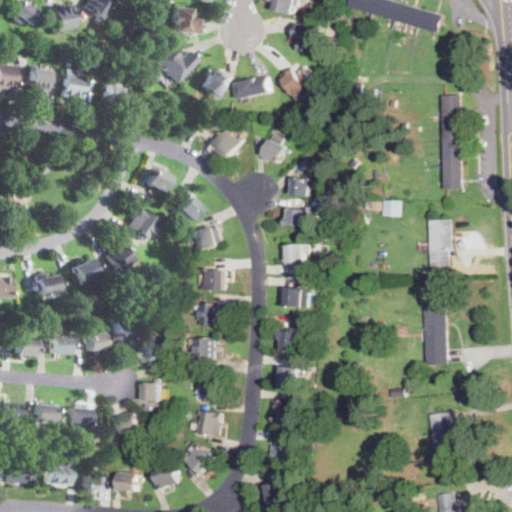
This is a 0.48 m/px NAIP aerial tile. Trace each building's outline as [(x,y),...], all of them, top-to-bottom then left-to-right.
[(19,0),(23,0),(27,3),(29,0),(32,3),(31,5),(39,11),(34,18),(28,26),(22,22),(21,24),(18,22),(16,24),(9,19),(12,15),(10,14),(11,12),(11,11),(12,9),(13,9),(19,0)] [(105,15),(98,23),(92,19),(95,16),(82,6),(82,5),(85,0),(115,0),(110,8),(105,15)] [(298,0),(296,14),(275,9),(275,6),(276,2),(276,1),(271,0),(298,0)] [(446,15),(441,33),(351,7),(352,0),(395,0),(415,5),(416,6),(437,12),(439,13),(446,15)] [(76,28),(56,32),(54,22),(52,12),(52,10),(52,8),(56,8),(72,5),(76,28)] [(189,8),(188,17),(188,19),(200,20),(200,22),(199,33),(199,34),(171,32),(171,31),(171,23),(168,22),(168,20),(169,14),(171,14),(171,7),(189,8)] [(324,28),(319,52),(300,48),(302,41),(302,37),(298,37),(298,35),(300,24),(302,24),(324,28)] [(175,57),(177,59),(178,58),(186,49),(188,51),(196,58),(197,59),(175,83),(166,74),(165,75),(163,72),(157,67),(158,66),(151,60),(165,45),(175,55),(176,55),(176,56),(175,57)] [(15,67),(13,88),(11,88),(2,88),(0,87),(0,64),(3,64),(15,65),(15,66),(15,67)] [(306,66),(321,87),(301,100),(294,89),(291,90),(289,87),(290,86),(283,75),(284,74),(293,68),(295,66),(297,69),(300,67),(302,71),(304,69),(303,68),(306,66)] [(51,70),(48,90),(45,90),(42,89),(39,89),(29,87),(31,67),(51,70)] [(80,97),(80,98),(59,95),(63,68),(74,70),(74,74),(83,75),(83,78),(80,97)] [(235,76),(220,99),(215,96),(214,98),(211,96),(211,95),(208,93),(207,95),(206,95),(204,94),(207,90),(200,86),(210,71),(212,72),(213,72),(217,75),(216,76),(218,77),(223,69),(224,69),(234,76),(235,76)] [(243,99),(242,99),(238,82),(260,78),(269,76),(270,76),(274,93),(251,97),(243,99)] [(123,95),(122,96),(121,96),(119,106),(109,104),(108,106),(102,105),(102,103),(98,102),(103,81),(122,85),(121,91),(123,91),(123,95)] [(450,189),(445,189),(445,184),(445,167),(444,118),(443,96),(446,96),(463,96),(463,110),(463,113),(464,132),(464,135),(464,155),(464,158),(464,178),(465,182),(465,188),(450,189)] [(245,142),(233,158),(226,153),(221,149),(220,150),(218,149),(216,147),(228,131),(229,129),(234,133),(243,141),(245,142)] [(287,140),(285,143),(293,147),(282,164),(272,158),(269,161),(264,158),(263,157),(270,146),(268,145),(269,143),(271,141),(272,141),(277,133),(287,140)] [(362,161),(356,166),(351,161),(357,156),(362,161)] [(168,175),(160,191),(158,191),(157,190),(156,189),(150,187),(142,183),(143,183),(150,166),(151,167),(162,172),(166,174),(168,175)] [(315,178),(314,195),(296,194),(297,176),(308,177),(315,178)] [(24,198),(20,202),(12,200),(11,193),(18,188),(18,187),(19,188),(24,191),(25,198),(24,198)] [(194,216),(190,220),(184,216),(180,212),(175,208),(178,204),(179,204),(186,196),(187,197),(190,199),(192,201),(195,204),(200,208),(194,216)] [(403,199),(385,199),(385,214),(403,215),(403,199)] [(317,216),(317,222),(313,222),(313,227),(298,226),(288,225),(289,216),(291,217),(291,216),(292,208),(292,207),(314,209),(314,212),(317,213),(317,216)] [(146,235),(144,238),(143,238),(127,227),(126,225),(132,215),(136,208),(147,215),(156,221),(155,222),(146,235)] [(452,266),(432,267),(431,220),(454,219),(455,250),(451,250),(451,256),(451,257),(452,266)] [(218,226),(223,243),(205,248),(203,243),(201,236),(199,228),(206,226),(207,226),(207,229),(218,226)] [(131,259),(116,271),(113,268),(104,257),(104,256),(110,251),(113,249),(119,244),(131,259)] [(303,263),(303,267),(298,268),(293,268),(293,265),(286,265),(286,264),(285,256),(285,253),(284,246),(306,244),(308,263),(303,263)] [(82,278),(77,280),(70,266),(88,257),(95,272),(90,274),(82,278)] [(229,281),(229,290),(203,289),(204,284),(208,284),(209,274),(209,271),(229,272),(229,278),(229,281)] [(48,292),(37,294),(37,290),(34,278),(53,274),(56,290),(48,292)] [(11,290),(10,297),(0,296),(0,276),(8,277),(8,290),(11,290)] [(305,289),(305,293),(307,293),(306,307),(286,305),(287,295),(282,295),(283,292),(283,289),(285,289),(288,289),(288,286),(288,285),(306,287),(305,289)] [(451,365),(429,366),(428,340),(427,328),(426,301),(448,300),(449,322),(449,325),(450,348),(451,361),(451,365)] [(220,312),(219,317),(219,324),(204,323),(204,320),(200,319),(200,315),(202,315),(203,315),(204,307),(204,306),(220,306),(220,312)] [(133,336),(114,339),(111,322),(130,318),(133,333),(133,335),(133,336)] [(302,331),(301,352),(283,351),(284,349),(279,349),(280,330),(281,330),(299,331),(302,331)] [(94,348),(86,350),(86,348),(83,335),(99,331),(103,346),(98,347),(94,348)] [(54,353),(50,353),(49,336),(65,336),(66,353),(58,353),(54,353)] [(151,365),(149,366),(144,360),(142,358),(136,351),(154,336),(156,338),(166,350),(167,351),(160,357),(153,364),(152,364),(151,365)] [(31,338),(30,355),(25,355),(22,355),(14,354),(15,337),(31,338)] [(216,359),(199,359),(199,348),(198,339),(198,338),(216,337),(216,345),(216,350),(216,359)] [(303,364),(301,385),(297,384),(296,391),(290,390),(290,387),(284,386),(284,383),(284,373),(278,373),(279,365),(288,366),(297,366),(297,362),(300,362),(300,364),(303,364)] [(221,395),(220,399),(205,398),(205,396),(205,389),(206,379),(206,376),(221,376),(221,385),(221,391),(221,395)] [(148,401),(147,401),(146,383),(161,382),(162,388),(162,396),(162,400),(160,400),(148,401)] [(408,395),(395,396),(394,388),(407,386),(408,395)] [(280,401),(293,401),(294,401),(295,401),(295,409),(299,409),(299,417),(295,417),(295,426),(285,426),(285,422),(276,422),(276,413),(276,407),(276,401),(279,401),(280,401)] [(19,403),(18,422),(9,421),(0,421),(0,420),(1,402),(19,403)] [(51,405),(49,422),(40,421),(35,421),(32,421),(33,411),(33,406),(33,403),(51,405)] [(87,410),(85,425),(85,429),(78,428),(70,427),(62,426),(62,422),(66,423),(67,407),(87,409),(87,410)] [(223,426),(222,435),(202,433),(202,432),(204,419),(204,411),(225,413),(224,422),(223,426)] [(455,426),(459,461),(438,464),(437,460),(434,460),(434,454),(438,454),(433,414),(450,412),(451,412),(453,411),(455,426)] [(144,428),(127,433),(125,428),(122,417),(139,412),(144,428)] [(335,414),(335,422),(328,422),(328,429),(318,429),(319,413),(335,414)] [(293,441),(293,448),(293,454),(292,470),(274,469),(274,465),(269,465),(269,455),(270,455),(273,456),(273,452),(274,452),(274,445),(277,445),(277,442),(277,441),(283,441),(293,441)] [(201,445),(217,458),(214,463),(211,466),(205,474),(203,472),(190,462),(186,458),(187,458),(190,453),(193,456),(194,454),(201,446),(201,445)] [(31,463),(30,480),(22,479),(22,482),(5,481),(6,464),(16,464),(26,465),(26,463),(28,463),(31,463)] [(171,485),(162,487),(157,469),(158,469),(170,465),(177,463),(182,481),(175,483),(171,485)] [(68,466),(67,483),(52,482),(49,482),(41,481),(42,464),(59,465),(66,465),(68,466)] [(141,474),(140,490),(134,490),(130,489),(121,488),(122,473),(122,472),(134,473),(141,474)] [(105,480),(105,482),(102,482),(101,491),(100,491),(97,491),(94,491),(81,489),(83,473),(91,474),(101,475),(106,475),(105,480)] [(290,499),(267,504),(262,485),(281,481),(286,480),(290,499)] [(442,511),(441,498),(454,496),(458,496),(459,506),(459,511),(442,511)]
